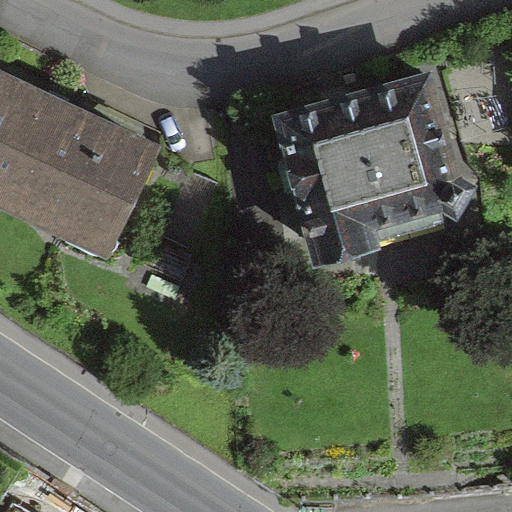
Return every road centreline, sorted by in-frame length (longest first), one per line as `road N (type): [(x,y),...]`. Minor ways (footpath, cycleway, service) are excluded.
road 1 (residential): [(17,0),(119,49),(175,65),(244,60),(423,0)]
road 2 (residential): [(208,511),(0,375)]
